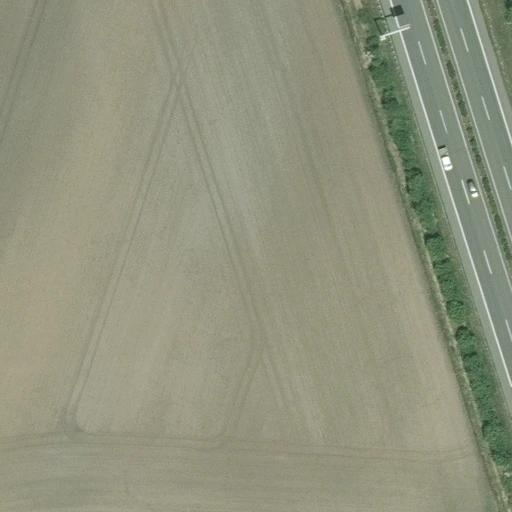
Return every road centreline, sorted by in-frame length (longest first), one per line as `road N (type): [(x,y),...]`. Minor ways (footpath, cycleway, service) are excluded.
road 1 (motorway): [(405,0),(511,335)]
road 2 (motorway): [(511,193),(452,0)]
